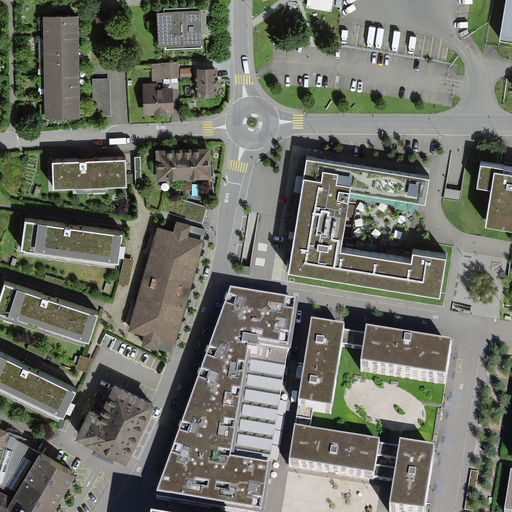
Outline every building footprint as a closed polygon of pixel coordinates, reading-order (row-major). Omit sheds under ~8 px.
[(511,0),(503,0),(497,39),(511,41),(511,0)] [(156,11),(158,48),(201,47),(200,9),(156,11)] [(110,10),(94,11),(95,24),(111,23),(110,10)] [(43,14),(44,41),(80,40),(79,14),(43,14)] [(420,49),(420,54),(441,55),(442,38),(388,37),(387,46),(393,46),(393,48),(420,49)] [(44,41),(45,66),(80,65),(80,40),(44,41)] [(151,63),(152,79),(177,79),(177,62),(151,63)] [(45,66),(45,91),(80,90),(80,69),(80,65),(45,66)] [(217,79),(214,79),(214,67),(194,68),(194,96),(214,96),(214,86),(217,86),(217,79)] [(190,77),(190,68),(179,69),(179,77),(190,77)] [(110,79),(92,79),(93,117),(110,116),(110,79)] [(141,83),(142,113),(172,113),(171,88),(157,89),(156,83),(141,83)] [(81,115),(80,90),(45,91),(46,100),(46,116),(81,115)] [(183,176),(182,145),(154,146),(155,177),(183,176)] [(183,176),(211,176),(210,145),(182,145),(183,176)] [(423,197),(427,171),(301,151),(296,182),(294,198),(342,206),(346,185),(423,197)] [(126,155),(50,159),(51,189),(71,188),(70,194),(127,191),(126,155)] [(511,166),(511,167),(478,162),(474,185),(490,187),(485,225),(511,229),(511,166)] [(208,206),(166,194),(162,211),(203,222),(205,214),(208,206)] [(337,242),(342,206),(294,198),(288,235),(283,267),(436,291),(442,251),(406,245),(404,253),(337,242)] [(123,232),(25,218),(21,248),(119,261),(123,232)] [(169,353),(206,230),(176,221),(174,229),(157,224),(126,329),(144,334),(141,344),(169,353)] [(127,283),(133,259),(124,257),(118,281),(127,283)] [(96,312),(3,282),(0,292),(0,312),(87,340),(96,312)] [(285,348),(292,304),(222,293),(221,295),(151,496),(242,511),(257,511),(259,499),(264,471),(285,348)] [(385,445),(310,434),(313,412),(331,415),(340,349),(360,352),(358,371),(443,383),(448,346),(431,344),(307,326),(304,353),(299,390),(288,468),(316,472),(381,481),(393,483),(392,491),(389,511),(425,511),(434,452),(385,445)] [(76,387),(0,351),(0,384),(63,414),(76,387)] [(93,358),(81,353),(77,367),(88,370),(93,358)] [(99,411),(89,407),(76,436),(96,444),(93,451),(112,460),(114,455),(126,460),(152,401),(111,384),(99,411)] [(0,511),(48,511),(73,471),(39,450),(16,491),(0,483),(0,448),(6,430),(0,428),(0,511)]
